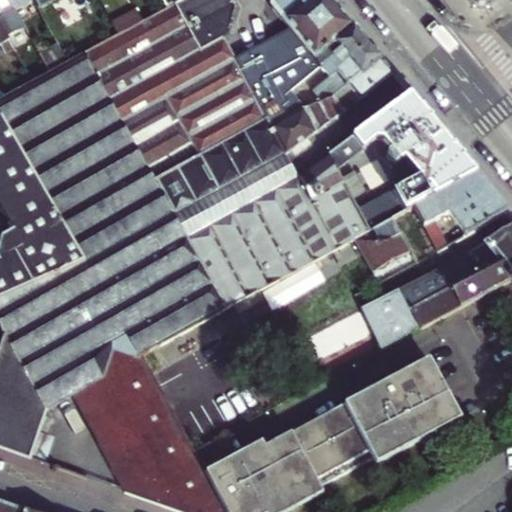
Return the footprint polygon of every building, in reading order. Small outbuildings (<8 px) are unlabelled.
[(195,0),(171,14),(148,26),(123,40),(72,68),(55,78),(5,105),(0,107),(0,111),(4,119),(81,255),(88,265),(63,276),(36,288),(0,303),(0,328),(6,342),(0,358),(0,453),(32,464),(46,424),(50,414),(77,399),(125,497),(167,511),(221,511),(193,454),(164,395),(146,357),(184,336),(357,241),(370,235),(359,213),(353,202),(341,180),(335,168),(330,158),(300,180),(288,158),(360,105),(394,76),(388,69),(382,61),(349,87),(338,96),(305,113),(292,121),(284,110),(291,105),(286,99),(292,95),(310,79),(342,51),(335,42),(354,27),(331,0),(272,0),(272,8),(290,33),(238,61),(228,44),(232,41),(240,11),(233,0),(195,0)] [(19,12),(11,0),(0,0),(0,19),(10,39),(28,29),(26,25),(19,12)] [(37,19),(43,16),(42,15),(34,0),(11,0),(19,12),(30,6),(37,19)] [(34,0),(42,15),(68,0),(34,0)] [(163,0),(171,14),(195,0),(163,0)] [(458,0),(467,10),(481,10),(491,0),(458,0)] [(19,12),(26,25),(37,19),(30,6),(19,12)] [(142,16),(117,30),(123,40),(148,26),(142,16)] [(0,57),(8,53),(13,62),(21,58),(10,39),(0,19),(0,57)] [(338,74),(349,87),(382,61),(368,44),(354,27),(335,42),(342,51),(310,79),(320,90),(338,74)] [(61,49),(44,58),(55,78),(72,68),(61,49)] [(284,110),(292,121),(305,113),(292,95),(286,99),(291,105),(284,110)] [(411,97),(355,139),(366,155),(383,142),(403,169),(410,164),(425,184),(401,202),(405,215),(414,210),(475,177),(467,168),(456,153),(444,138),(431,122),(418,105),(411,97)] [(0,121),(0,205),(16,235),(5,241),(0,259),(2,263),(0,263),(0,303),(36,288),(63,276),(88,265),(81,255),(4,119),(0,121)] [(356,173),(341,180),(353,202),(367,195),(356,173)] [(488,228),(506,216),(493,200),(475,177),(414,210),(424,230),(449,217),(462,231),(458,237),(462,241),(488,228)] [(375,231),(394,262),(413,252),(395,220),(375,231)] [(370,235),(357,241),(375,273),(394,262),(375,231),(370,235)] [(411,314),(421,333),(486,297),(496,292),(511,285),(511,283),(511,231),(484,249),(500,267),(411,314)] [(449,249),(440,231),(428,237),(437,255),(449,249)] [(401,294),(382,304),(401,343),(413,337),(421,333),(411,314),(407,307),(401,294)] [(401,343),(382,304),(367,312),(383,353),(401,343)] [(193,454),(221,511),(277,511),(280,511),(316,491),(370,463),(455,418),(427,364),(253,457),(236,466),(221,440),(193,454)] [(458,425),(455,418),(370,463),(373,469),(458,425)] [(52,427),(46,424),(32,464),(48,470),(57,445),(47,442),(52,427)] [(280,511),(277,511),(291,511),(320,497),(316,491),(280,511)]
